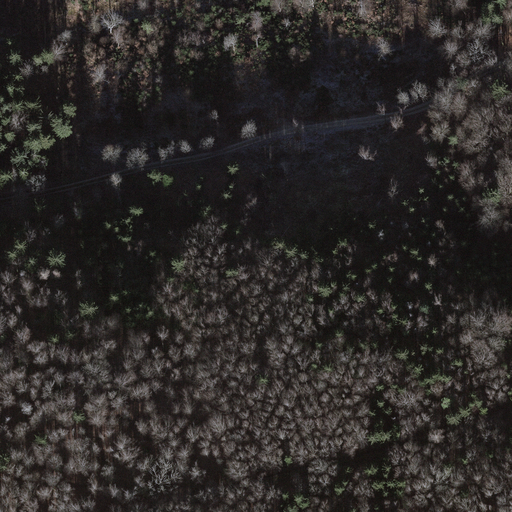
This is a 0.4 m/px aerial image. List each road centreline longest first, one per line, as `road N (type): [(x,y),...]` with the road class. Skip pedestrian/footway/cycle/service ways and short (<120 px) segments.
road 1 (track): [(511,62),(476,72),(414,111),(297,129),(0,201)]
road 2 (track): [(153,511),(511,423)]
